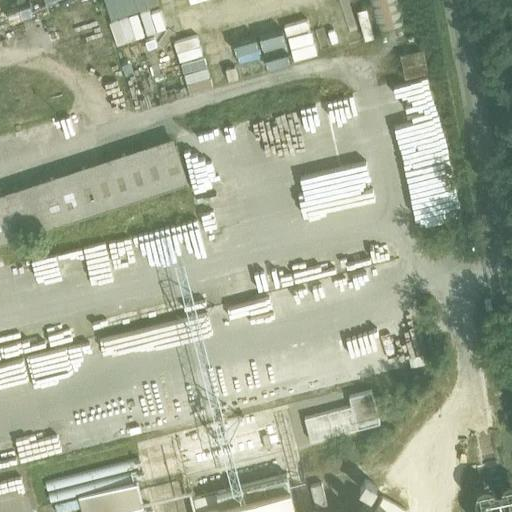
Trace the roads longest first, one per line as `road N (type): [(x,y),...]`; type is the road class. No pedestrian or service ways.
road 1 (unknown): [(0,348),(21,333),(361,203),(494,200)]
road 2 (residential): [(452,0),(511,280)]
